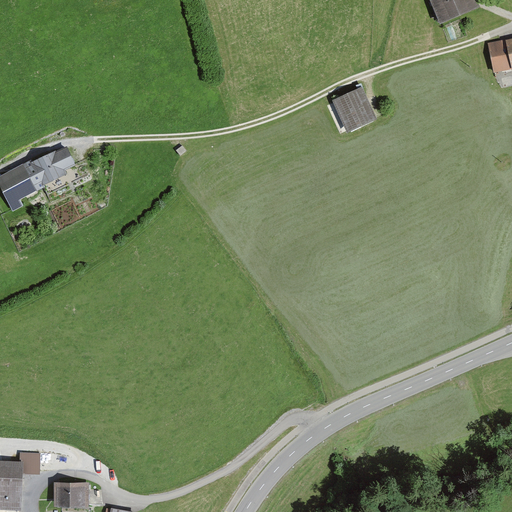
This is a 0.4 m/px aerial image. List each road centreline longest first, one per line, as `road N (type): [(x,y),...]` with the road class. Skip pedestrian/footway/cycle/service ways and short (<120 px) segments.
road 1 (unclassified): [(319,431),(293,419),(210,479),(152,500),(63,472),(32,491),(29,511)]
road 2 (primary): [(511,342),(319,431)]
